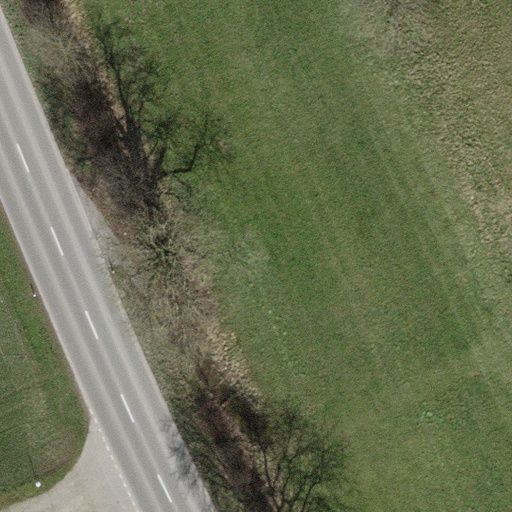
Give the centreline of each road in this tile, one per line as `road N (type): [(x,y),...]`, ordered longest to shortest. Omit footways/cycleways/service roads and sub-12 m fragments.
road 1 (tertiary): [(181,511),(0,85)]
road 2 (track): [(20,511),(156,457)]
